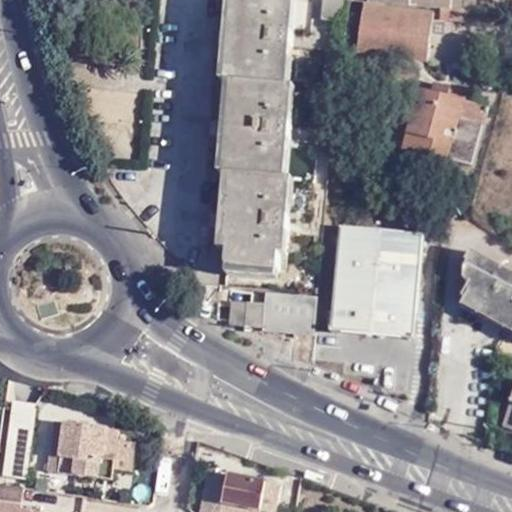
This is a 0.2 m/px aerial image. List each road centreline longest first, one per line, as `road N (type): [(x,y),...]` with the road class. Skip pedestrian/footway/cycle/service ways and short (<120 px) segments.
road 1 (secondary): [(511,488),(319,414),(220,363),(135,295)]
road 2 (secondary): [(86,357),(297,448),(480,511)]
road 3 (secondary): [(99,222),(63,181),(7,0)]
